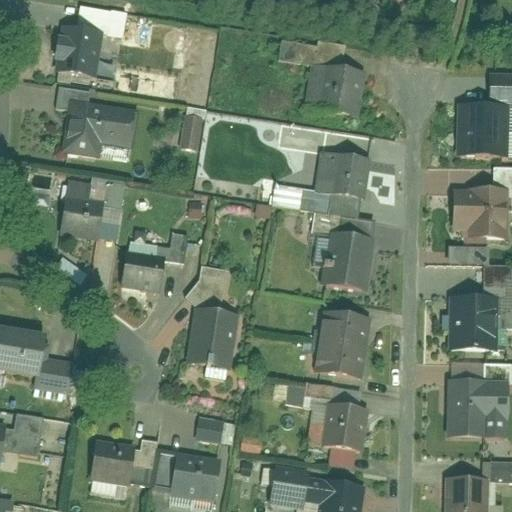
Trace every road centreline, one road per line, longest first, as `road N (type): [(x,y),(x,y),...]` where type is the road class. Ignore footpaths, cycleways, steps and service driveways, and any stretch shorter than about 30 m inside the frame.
road 1 (residential): [(413,69),(406,511)]
road 2 (residential): [(0,251),(125,337),(143,378)]
